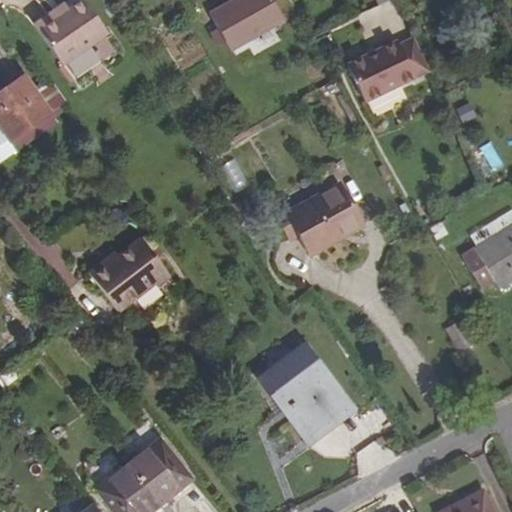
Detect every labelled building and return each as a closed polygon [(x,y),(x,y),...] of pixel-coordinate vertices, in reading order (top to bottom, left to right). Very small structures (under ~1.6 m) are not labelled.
[(60,65),(105,34),(82,0),(81,0),(68,10),(57,18),(53,11),(33,25),(60,65)] [(283,22),(271,0),(233,0),(209,13),(214,23),(207,28),(217,46),(226,42),(230,51),(283,22)] [(64,4),(53,11),(57,18),(68,10),(64,4)] [(364,102),(429,70),(413,37),(398,44),(396,40),(346,64),(364,102)] [(0,131),(6,141),(65,102),(48,78),(31,90),(23,77),(0,93),(0,131)] [(6,141),(0,131),(0,160),(13,152),(6,141)] [(24,175),(16,181),(31,204),(40,198),(24,175)] [(360,226),(337,184),(285,214),(298,235),(309,255),(360,226)] [(298,235),(285,214),(277,218),(289,240),(298,235)] [(511,276),(511,228),(475,251),(497,286),(511,276)] [(104,262),(89,274),(118,312),(155,284),(157,286),(170,276),(140,239),(118,256),(107,265),(104,262)] [(115,253),(104,262),(107,265),(118,256),(115,253)] [(479,341),(465,317),(444,328),(458,353),(479,341)] [(351,408),(304,349),(261,381),(306,441),(351,408)] [(190,479),(159,440),(127,465),(158,504),(190,479)] [(147,511),(158,504),(127,465),(96,489),(113,511),(147,511)] [(492,511),(482,492),(443,511),(492,511)] [(98,511),(91,503),(79,511),(98,511)]
